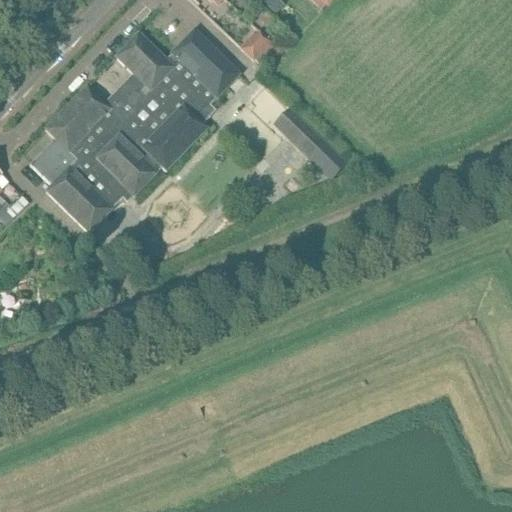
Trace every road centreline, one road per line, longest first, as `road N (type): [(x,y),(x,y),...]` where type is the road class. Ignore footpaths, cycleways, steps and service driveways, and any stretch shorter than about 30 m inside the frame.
road 1 (residential): [(0,151),(145,0)]
road 2 (unclassified): [(132,296),(0,163)]
road 3 (tertiary): [(0,111),(108,0)]
